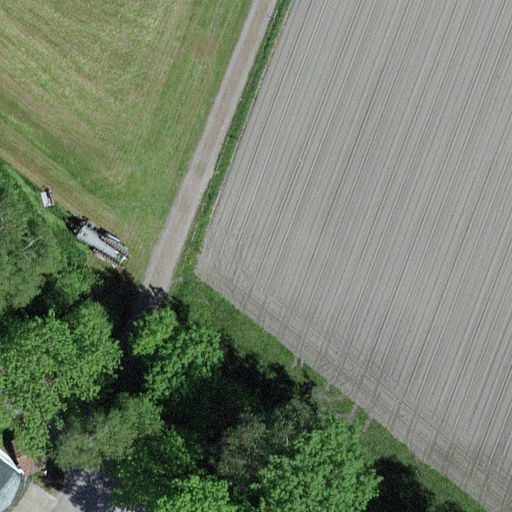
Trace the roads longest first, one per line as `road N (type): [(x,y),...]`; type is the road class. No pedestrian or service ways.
road 1 (track): [(81,511),(112,451),(284,0)]
road 2 (track): [(0,361),(190,511)]
